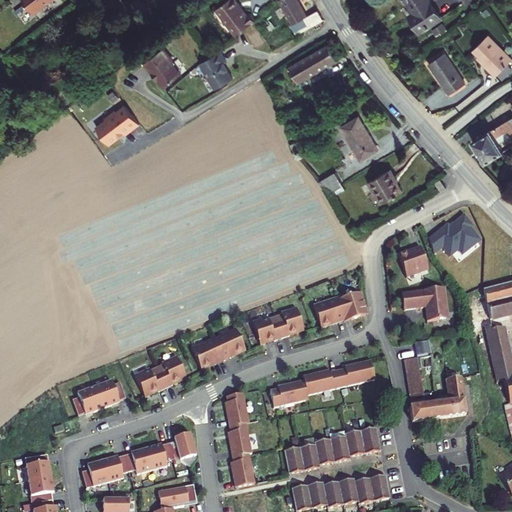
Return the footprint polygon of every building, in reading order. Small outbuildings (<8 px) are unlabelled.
[(24,0),(33,11),(48,0),(24,0)] [(242,27),(261,12),(255,5),(253,7),(247,0),(223,0),(221,2),(242,27)] [(304,0),(285,0),(294,16),(309,8),(304,0)] [(431,0),(407,0),(412,7),(407,10),(420,28),(441,13),(431,0)] [(318,4),(292,20),(296,28),(323,13),(318,4)] [(438,35),(449,28),(444,20),(433,28),(438,35)] [(511,55),(488,33),(473,48),(487,61),(484,64),(496,75),(511,57),(511,55)] [(328,40),(289,63),(298,77),(337,54),(328,40)] [(173,56),(165,45),(145,60),(154,71),(156,71),(165,84),(182,71),(173,59),(173,56)] [(226,60),(220,50),(200,63),(203,68),(202,70),(204,74),(206,74),(215,89),(233,78),(224,62),(226,60)] [(443,52),(427,62),(448,92),(464,82),(443,52)] [(105,117),(107,120),(96,128),(108,144),(139,122),(126,105),(117,112),(116,110),(105,117)] [(362,111),(345,121),(365,153),(382,144),(362,111)] [(511,114),(511,112),(472,135),(486,157),(505,146),(500,139),(496,132),(508,125),(511,131),(511,114)] [(511,131),(508,125),(496,132),(500,139),(511,131)] [(301,135),(293,139),(296,145),(304,141),(301,135)] [(335,163),(323,171),(332,187),(345,179),(335,163)] [(393,163),(373,174),(380,185),(383,183),(390,193),(407,182),(403,173),(400,174),(393,163)] [(445,174),(439,178),(442,183),(448,179),(445,174)] [(473,221),(465,210),(455,218),(456,219),(452,222),(451,220),(448,222),(447,219),(429,235),(434,250),(442,242),(451,252),(468,238),(472,243),(481,235),(470,223),(473,221)] [(429,264),(421,242),(409,246),(410,247),(399,251),(407,272),(429,264)] [(511,277),(483,284),(487,299),(491,316),(511,310),(511,277)] [(428,302),(428,306),(427,308),(428,317),(449,314),(448,306),(447,307),(444,288),(445,287),(445,283),(424,285),(424,286),(402,289),(405,306),(428,302)] [(361,289),(314,303),(321,323),(334,319),(334,320),(351,315),(352,317),(365,312),(363,306),(366,305),(361,289)] [(297,305),(253,319),(260,340),(267,337),(268,338),(275,336),(275,337),(290,332),(289,331),(296,329),(296,328),(304,325),(297,305)] [(322,326),(352,317),(351,315),(334,320),(334,319),(321,323),(322,326)] [(511,339),(509,325),(499,327),(498,324),(487,326),(497,379),(506,377),(511,401),(505,402),(511,423),(511,339)] [(193,345),(202,365),(214,359),(214,360),(234,352),(234,351),(246,345),(237,326),(193,345)] [(203,367),(247,347),(246,345),(234,351),(234,352),(214,360),(214,359),(202,365),(203,367)] [(404,352),(411,402),(425,400),(418,350),(404,352)] [(177,355),(135,373),(144,393),(151,390),(158,387),(158,388),(172,382),(172,381),(179,378),(178,377),(185,374),(177,355)] [(373,362),(365,364),(366,365),(359,367),(358,364),(347,367),(347,369),(332,373),(331,370),(320,373),(321,375),(314,377),(313,376),(305,377),(306,381),(306,382),(298,383),(298,385),(292,386),(291,384),(280,386),(280,389),(272,390),(276,407),(310,400),(309,396),(377,380),(373,362)] [(468,414),(463,373),(448,375),(451,401),(410,407),(412,422),(435,419),(445,417),(468,414)] [(172,382),(186,376),(185,374),(178,377),(179,378),(172,381),(172,382)] [(119,397),(126,395),(120,379),(113,382),(112,377),(78,389),(79,394),(73,396),(78,412),(86,409),(93,407),(93,408),(112,402),(111,400),(119,397)] [(233,467),(236,487),(256,483),(250,454),(253,453),(248,423),(251,423),(245,393),(229,396),(230,406),(228,407),(233,437),(230,437),(236,467),(233,467)] [(286,451),(290,474),(321,468),(321,465),(352,460),(351,457),(382,452),(378,429),(347,434),(347,437),(317,443),(317,445),(286,451)] [(88,461),(89,465),(82,467),(86,484),(123,474),(122,469),(136,466),(137,470),(167,462),(166,458),(180,454),(180,457),(196,452),(190,430),(183,432),(184,433),(180,434),(175,436),(176,438),(163,441),(153,444),(153,443),(140,446),(140,447),(136,448),(113,454),(110,455),(109,454),(96,458),(96,459),(90,460),(88,461)] [(50,472),(49,472),(48,467),(48,464),(26,467),(31,497),(52,494),(52,490),(51,486),(52,486),(50,472)] [(511,465),(502,471),(511,488),(511,465)] [(324,483),(293,489),(293,492),(297,511),(328,506),(329,508),(360,502),(360,505),(391,499),(387,476),(356,482),(355,479),(325,485),(324,483)] [(160,486),(164,505),(186,502),(186,498),(198,496),(196,482),(160,486)] [(122,511),(123,510),(130,510),(131,494),(105,493),(105,500),(107,500),(106,507),(106,511),(122,511)]
